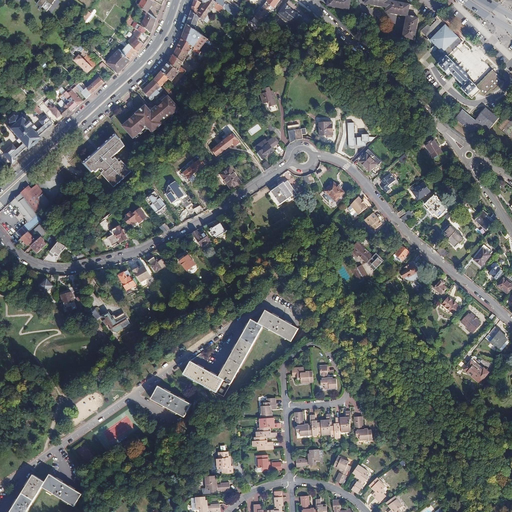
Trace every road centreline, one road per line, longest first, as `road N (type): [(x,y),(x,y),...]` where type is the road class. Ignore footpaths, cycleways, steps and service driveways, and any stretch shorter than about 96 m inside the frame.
road 1 (residential): [(0,234),(32,263),(76,267),(139,251),(215,213),(285,164),(319,155),(347,165),(408,236),(511,322)]
road 2 (primary): [(0,202),(158,56),(185,0)]
road 3 (primary): [(176,0),(141,61),(0,188)]
road 4 (residential): [(437,122),(305,0)]
road 5 (residential): [(285,407),(344,403),(349,392),(313,341),(282,369)]
